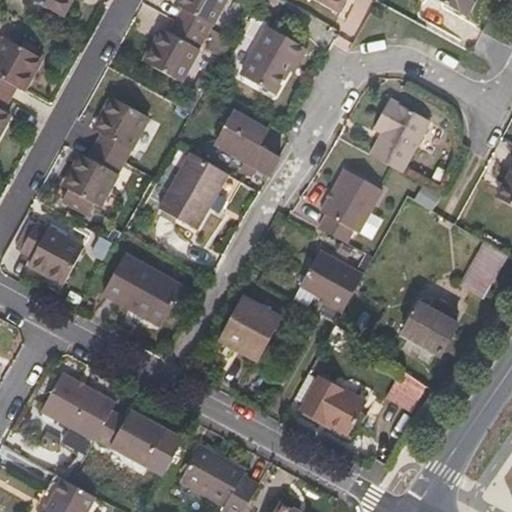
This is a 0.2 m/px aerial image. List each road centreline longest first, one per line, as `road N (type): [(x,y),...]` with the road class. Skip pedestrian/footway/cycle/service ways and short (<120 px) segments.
road 1 (residential): [(500,109),(403,62),(352,66),(165,384)]
road 2 (residential): [(165,384),(405,511)]
road 3 (residential): [(128,0),(0,222)]
road 4 (secondary): [(413,511),(511,368)]
road 5 (residential): [(54,324),(165,384)]
